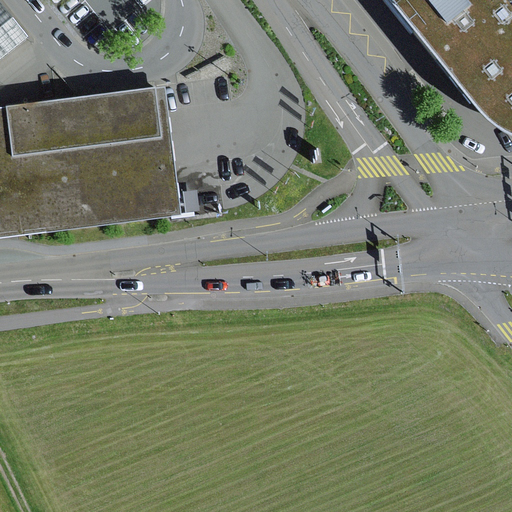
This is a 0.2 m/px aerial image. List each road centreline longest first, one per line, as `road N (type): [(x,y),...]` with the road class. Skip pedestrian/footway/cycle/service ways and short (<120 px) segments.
road 1 (tertiary): [(48,279),(105,285),(454,259)]
road 2 (tertiary): [(424,217),(48,279)]
road 3 (tertiary): [(474,211),(308,0)]
road 4 (tertiary): [(266,0),(424,217)]
